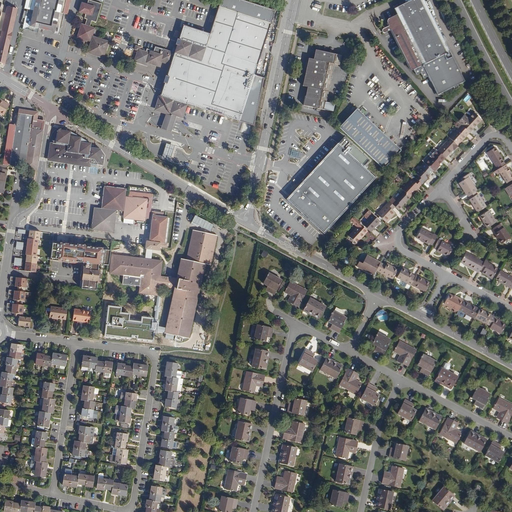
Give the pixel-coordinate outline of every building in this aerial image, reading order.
[(35,0),(33,10),(27,8),(22,28),(38,32),(39,28),(45,29),(46,25),(51,26),(55,27),(57,22),(61,23),(63,13),(66,13),(68,3),(66,3),(66,0),(35,0)] [(241,0),(220,0),(217,7),(270,25),(274,10),(241,0)] [(464,83),(425,0),(409,0),(395,7),(397,13),(388,17),(387,18),(387,19),(387,20),(389,24),(383,27),(382,28),(383,30),(384,30),(390,28),(410,69),(419,65),(434,97),(464,83)] [(93,32),(94,29),(95,28),(91,27),(93,22),(97,23),(102,5),(89,1),(88,5),(82,3),(79,13),(86,15),(84,20),(87,20),(85,25),(81,24),(77,38),(90,42),(92,36),(93,32)] [(171,64),(161,96),(156,110),(184,119),(189,105),(256,126),(266,79),(255,75),(263,48),(270,25),(217,7),(208,35),(182,27),(174,53),(171,64)] [(5,10),(0,34),(0,64),(4,67),(16,11),(6,8),(5,10)] [(450,26),(443,12),(441,13),(447,27),(450,26)] [(92,36),(90,42),(87,53),(104,58),(109,41),(92,36)] [(146,52),(139,50),(139,51),(136,61),(139,62),(147,64),(147,62),(158,66),(160,60),(163,50),(155,47),(154,51),(147,49),(146,52)] [(171,64),(174,53),(163,50),(160,60),(171,64)] [(325,110),(334,64),(339,65),(341,56),(315,51),(313,60),(308,59),(302,86),(307,87),(304,106),(325,110)] [(10,105),(0,99),(0,113),(3,116),(10,105)] [(381,167),(398,149),(356,110),(356,108),(354,108),(337,126),(381,167)] [(25,167),(31,128),(33,121),(34,116),(34,111),(19,109),(18,113),(16,126),(9,125),(8,135),(5,151),(2,165),(25,167)] [(457,122),(460,125),(469,133),(480,120),(473,113),(467,119),(464,115),(457,122)] [(405,118),(397,127),(399,129),(407,120),(405,118)] [(33,121),(31,128),(25,167),(35,169),(41,130),(43,122),(36,121),(34,121),(33,121)] [(448,137),(449,139),(456,145),(461,139),(462,140),(469,133),(460,125),(448,137)] [(70,130),(58,129),(56,131),(54,137),(54,140),(53,140),(52,142),(51,142),(49,158),(90,165),(90,163),(103,165),(104,154),(100,149),(92,148),(93,145),(90,145),(90,143),(70,130)] [(456,145),(449,139),(437,152),(445,158),(448,155),(447,154),(452,149),(453,150),(454,151),(457,146),(456,145)] [(375,178),(338,144),(287,199),(301,213),(298,215),(302,219),(301,221),(304,223),(305,222),(307,223),(310,221),(324,234),(375,178)] [(498,170),(505,165),(498,155),(497,153),(494,148),(487,153),(498,170)] [(445,158),(437,152),(436,150),(432,154),(433,155),(425,164),(434,172),(438,167),(437,166),(445,158)] [(483,172),(488,169),(483,161),(479,163),(483,172)] [(505,165),(498,170),(496,171),(497,172),(498,174),(500,173),(507,183),(511,180),(511,174),(505,165)] [(415,179),(416,180),(421,185),(424,182),(423,181),(428,176),(421,168),(415,174),(417,176),(415,179)] [(466,179),(464,176),(461,179),(462,181),(459,184),(467,197),(477,191),(468,177),(466,179)] [(401,189),(403,191),(410,198),(421,185),(416,180),(413,182),(410,179),(401,189)] [(125,190),(104,187),(102,210),(94,209),(91,230),(112,234),(115,212),(120,213),(120,216),(123,216),(122,221),(144,224),(146,211),(150,212),(152,190),(130,187),(129,197),(124,196),(125,190)] [(410,198),(403,191),(394,200),(395,201),(392,205),(394,207),(398,210),(410,198)] [(486,207),(477,195),(469,200),(477,213),(486,207)] [(394,207),(392,205),(388,202),(377,215),(384,222),(388,217),(389,218),(394,212),(392,210),(394,207)] [(496,223),(488,211),(480,217),(487,229),(496,223)] [(162,216),(152,215),(150,223),(152,223),(149,245),(164,247),(167,221),(161,220),(162,216)] [(362,225),(370,232),(374,228),(373,227),(379,221),(372,215),(362,225)] [(357,228),(356,227),(348,236),(356,244),(365,235),(367,231),(359,224),(357,228)] [(502,229),(499,225),(493,229),(496,233),(494,234),(501,244),(510,239),(503,229),(502,229)] [(433,235),(421,229),(416,238),(428,245),(428,243),(432,245),(437,236),(433,235)] [(40,231),(29,230),(28,239),(38,240),(39,241),(40,231)] [(217,236),(192,230),(187,261),(179,259),(176,279),(159,277),(161,263),(112,257),(109,276),(123,277),(141,280),(140,288),(139,296),(157,298),(158,289),(173,291),(162,335),(189,341),(205,267),(211,269),(217,236)] [(37,249),(38,240),(28,239),(27,239),(26,247),(37,249)] [(452,248),(439,240),(434,248),(438,250),(437,251),(448,257),(452,248)] [(107,265),(109,250),(100,249),(101,247),(66,243),(52,241),(50,259),(81,264),(79,281),(81,281),(80,289),(95,291),(96,283),(98,283),(99,269),(97,269),(97,264),(107,265)] [(37,249),(26,247),(25,255),(26,255),(36,257),(37,249)] [(478,273),(480,270),(483,264),(479,262),(479,261),(466,253),(460,263),(465,265),(474,270),(473,271),(478,273)] [(36,257),(26,255),(25,263),(36,265),(37,257),(36,257)] [(376,270),(380,262),(378,261),(366,255),(362,263),(359,261),(356,266),(369,273),(370,272),(373,274),(376,270)] [(483,264),(480,270),(483,272),(482,273),(492,279),(497,269),(487,264),(488,262),(485,261),(483,264)] [(386,265),(380,262),(376,270),(392,279),(397,270),(387,264),(386,265)] [(36,265),(25,263),(24,272),(35,273),(36,265)] [(415,278),(415,277),(413,277),(408,274),(409,273),(402,269),(397,278),(404,282),(401,286),(408,290),(410,285),(415,278)] [(511,278),(511,277),(500,271),(495,279),(499,281),(508,286),(511,278)] [(281,280),(268,273),(263,283),(268,286),(270,287),(268,291),(274,295),(281,280)] [(415,278),(410,285),(424,292),(429,284),(425,282),(425,281),(419,277),(418,278),(415,276),(415,277),(415,278)] [(26,279),(10,277),(9,281),(15,282),(14,287),(17,288),(20,288),(25,289),(26,279)] [(511,278),(508,286),(499,281),(498,282),(511,289),(511,288),(511,286),(511,278)] [(306,291),(290,283),(284,293),(291,297),(294,299),(292,304),(298,308),(306,291)] [(17,292),(8,291),(8,295),(13,295),(13,300),(15,301),(19,301),(24,302),(25,293),(20,292),(17,292)] [(458,311),(463,301),(459,299),(459,300),(453,297),(449,294),(444,304),(457,311),(458,311)] [(325,308),(310,299),(303,312),(308,314),(309,312),(319,318),(325,308)] [(470,305),(463,301),(458,311),(471,317),(475,309),(470,306),(470,305)] [(15,305),(7,304),(6,308),(12,309),(11,314),(14,314),(17,314),(22,315),(23,306),(18,305),(15,305)] [(341,311),(335,308),(327,322),(332,325),(334,326),(332,330),(338,333),(345,319),(341,316),(342,314),(341,311)] [(479,310),(476,308),(475,309),(471,317),(474,319),(474,318),(479,310)] [(65,322),(66,311),(46,309),(45,316),(49,317),(49,319),(65,322)] [(490,326),(495,318),(491,316),(491,315),(486,313),(484,312),(479,309),(479,310),(474,318),(490,326)] [(90,313),(73,312),(72,322),(88,325),(90,313)] [(33,330),(34,321),(31,321),(31,319),(20,318),(19,326),(30,328),(30,330),(33,330)] [(498,320),(495,318),(490,326),(489,328),(501,334),(506,325),(502,323),(498,321),(498,320)] [(273,328),(257,324),(254,339),(266,341),(267,336),(267,334),(272,335),(273,328)] [(390,341),(377,334),(372,344),(376,347),(379,348),(376,352),(382,355),(390,341)] [(416,351),(399,342),(393,353),(400,356),(404,358),(401,364),(407,367),(416,351)] [(12,345),(11,352),(21,354),(22,346),(12,345)] [(267,352),(255,349),(251,367),(265,370),(267,364),(264,364),(267,352)] [(312,353),(306,350),(298,364),(311,371),(316,360),(312,358),(310,357),(312,353)] [(20,361),(21,354),(11,352),(9,359),(18,360),(20,361)] [(36,365),(42,367),(44,358),(44,356),(37,355),(36,365)] [(58,367),(60,356),(53,355),(52,359),(51,365),(58,367)] [(436,362),(423,355),(417,365),(422,368),(424,369),(422,373),(428,377),(436,362)] [(60,356),(58,367),(65,368),(67,357),(60,356)] [(51,368),(51,365),(52,359),(44,358),(42,367),(51,368)] [(88,373),(88,369),(90,359),(83,358),(81,371),(88,373)] [(17,368),(18,360),(9,359),(7,359),(6,366),(8,366),(17,368)] [(90,359),(88,369),(95,370),(96,365),(97,360),(90,359)] [(335,366),(325,360),(319,371),(335,379),(342,367),(336,364),(335,366)] [(444,367),(442,366),(436,379),(441,382),(442,380),(453,385),(458,375),(448,370),(451,365),(450,363),(448,362),(446,362),(444,367)] [(105,364),(105,366),(103,374),(110,375),(112,365),(105,364)] [(95,373),(103,374),(105,366),(96,365),(95,370),(95,373)] [(167,365),(166,372),(179,374),(180,372),(177,372),(178,366),(167,365)] [(15,376),(17,368),(8,366),(7,374),(13,375),(15,376)] [(123,377),(124,369),(125,367),(118,366),(116,376),(123,377)] [(133,371),(132,376),(139,378),(140,367),(134,366),(133,371)] [(148,368),(140,367),(139,378),(146,379),(148,368)] [(124,369),(123,377),(132,379),(132,376),(133,371),(124,369)] [(354,372),(348,369),(339,385),(355,394),(361,383),(355,380),(351,378),(354,372)] [(167,379),(176,381),(176,375),(179,376),(179,374),(166,372),(165,379),(167,379)] [(265,376),(247,372),(242,390),(255,393),(256,386),(257,381),(263,383),(265,376)] [(12,382),(13,375),(7,374),(2,373),(1,381),(12,382)] [(176,381),(167,379),(166,386),(179,388),(180,387),(177,386),(178,381),(176,381)] [(0,385),(0,387),(4,388),(11,389),(12,382),(1,381),(0,385)] [(44,384),(43,391),(51,392),(53,393),(55,386),(44,384)] [(374,387),(368,384),(361,398),(373,405),(379,395),(374,392),(372,391),(374,387)] [(170,394),(176,395),(177,390),(179,390),(179,388),(166,386),(165,393),(170,394)] [(4,388),(3,396),(12,398),(13,390),(11,389),(4,388)] [(83,388),(82,395),(93,397),(96,397),(96,396),(98,395),(98,391),(97,390),(83,388)] [(489,395),(477,388),(471,398),(476,400),(478,402),(476,406),(481,409),(489,395)] [(50,400),(51,392),(43,391),(41,399),(44,399),(50,400)] [(178,395),(176,395),(170,394),(169,402),(177,404),(178,395)] [(81,402),(86,403),(92,404),(93,397),(82,395),(81,402)] [(125,402),(136,404),(137,397),(126,395),(125,402)] [(0,402),(10,405),(12,398),(3,396),(1,396),(0,402)] [(511,412),(511,403),(499,396),(494,407),(500,410),(504,412),(501,418),(507,421),(511,412)] [(244,397),(241,397),(241,399),(240,398),(237,413),(248,415),(249,410),(250,408),(254,409),(256,402),(245,400),(244,399),(244,397)] [(44,399),(43,406),(53,408),(55,401),(50,400),(44,399)] [(307,401),(295,399),(294,404),(294,407),(289,406),(288,412),(303,416),(307,401)] [(412,403),(406,400),(398,414),(411,421),(417,411),(412,408),(410,407),(412,403)] [(134,411),(136,404),(125,402),(124,409),(130,410),(134,411)] [(176,411),(177,404),(169,402),(166,402),(165,409),(176,411)] [(95,404),(92,404),(86,403),(85,411),(93,412),(95,404)] [(53,408),(43,406),(41,413),(50,415),(52,415),(53,408)] [(120,417),(128,418),(130,410),(124,409),(121,409),(120,417)] [(0,418),(8,419),(9,412),(0,410),(0,418)] [(435,416),(424,410),(419,421),(434,429),(441,417),(436,414),(435,416)] [(92,419),(93,412),(85,411),(82,411),(82,418),(92,419)] [(50,415),(41,413),(39,413),(38,420),(49,422),(50,415)] [(130,419),(128,418),(120,417),(117,416),(115,423),(129,426),(130,419)] [(7,428),(8,419),(0,418),(0,426),(4,427),(7,428)] [(455,443),(461,432),(454,429),(450,427),(453,421),(447,418),(439,434),(455,443)] [(48,429),(49,422),(38,420),(37,427),(48,429)] [(164,420),(162,427),(176,429),(177,422),(164,420)] [(362,424),(347,420),(344,435),(355,437),(356,432),(356,429),(361,430),(362,424)] [(250,424),(238,421),(234,439),(248,442),(249,436),(247,436),(250,424)] [(304,425),(292,422),(291,429),(290,434),(284,432),(282,439),(299,443),(304,425)] [(161,434),(166,434),(172,435),(173,431),(176,431),(176,429),(162,427),(161,434)] [(79,436),(81,436),(89,438),(90,430),(80,428),(79,436)] [(35,440),(43,442),(46,442),(47,435),(36,433),(35,440)] [(479,438),(469,433),(463,443),(479,452),(486,439),(480,437),(479,438)] [(174,436),(172,435),(166,434),(165,443),(173,444),(174,436)] [(116,442),(124,443),(126,444),(127,437),(117,435),(116,440),(116,442)] [(81,436),(80,444),(86,445),(88,446),(89,438),(81,436)] [(30,448),(36,449),(42,450),(43,442),(35,440),(32,440),(30,448)] [(357,444),(339,440),(335,459),(347,461),(348,454),(349,449),(355,451),(357,444)] [(123,452),(124,443),(116,442),(116,444),(115,450),(117,451),(123,452)] [(173,444),(165,443),(162,442),(161,449),(176,452),(177,445),(173,444)] [(74,450),(84,452),(86,445),(80,444),(75,443),(74,450)] [(497,446),(491,443),(483,458),(497,465),(502,455),(497,452),(495,451),(497,446)] [(408,446),(396,444),(395,448),(395,451),(390,450),(389,457),(405,460),(408,446)] [(296,449),(282,446),(281,451),(283,452),(281,464),(292,467),(296,449)] [(247,451),(231,448),(228,461),(240,464),(241,459),(241,456),(246,458),(247,451)] [(47,451),(42,450),(36,449),(35,454),(33,453),(32,455),(46,457),(47,451)] [(83,459),(84,452),(74,450),(73,458),(83,459)] [(123,452),(117,451),(116,457),(126,459),(127,452),(123,452)] [(159,460),(162,461),(170,462),(171,455),(161,453),(159,460)] [(34,463),(36,463),(45,465),(46,457),(32,455),(32,457),(35,458),(34,463)] [(125,467),(126,459),(116,457),(115,459),(114,465),(125,467)] [(160,469),(166,470),(169,470),(174,471),(175,463),(170,462),(162,461),(160,469)] [(33,470),(46,472),(47,465),(45,465),(36,463),(36,468),(33,468),(33,470)] [(350,467),(338,465),(334,482),(348,485),(349,480),(347,479),(350,467)] [(403,468),(392,466),(390,473),(389,477),(383,476),(382,483),(399,486),(403,468)] [(165,477),(166,470),(160,469),(156,468),(155,475),(165,477)] [(246,473),(228,469),(223,488),(235,490),(237,483),(238,478),(244,480),(246,473)] [(45,479),(46,472),(33,470),(32,472),(35,472),(34,476),(34,477),(45,479)] [(296,474),(285,472),(283,478),(282,483),(276,482),(275,488),(292,492),(296,474)] [(165,477),(155,475),(154,482),(164,484),(165,477)] [(104,493),(104,490),(105,482),(106,479),(103,478),(103,477),(100,476),(99,477),(96,491),(104,493)] [(70,489),(72,478),(64,477),(63,488),(70,489)] [(79,477),(79,479),(78,485),(86,486),(87,478),(79,477)] [(77,490),(78,485),(79,479),(72,478),(70,489),(77,490)] [(87,478),(86,486),(85,489),(93,490),(94,479),(87,478)] [(112,492),(113,486),(114,483),(105,482),(104,490),(112,492)] [(113,486),(112,492),(112,497),(118,498),(120,487),(113,486)] [(120,487),(118,498),(126,499),(127,488),(120,487)] [(452,495),(442,487),(431,501),(442,510),(445,505),(444,504),(452,495)] [(150,497),(163,499),(164,498),(165,492),(164,491),(151,489),(150,497)] [(393,492),(379,489),(378,494),(380,495),(378,507),(389,510),(393,492)] [(348,494),(333,490),(329,504),(340,507),(341,502),(342,499),(347,500),(348,494)] [(287,511),(290,498),(276,495),(275,501),(277,502),(274,511),(287,511)] [(445,505),(454,496),(452,495),(444,504),(445,505)] [(163,501),(163,499),(150,497),(149,504),(159,505),(160,500),(163,501)] [(237,500),(221,497),(218,511),(223,511),(229,511),(230,508),(231,506),(235,507),(237,500)] [(3,511),(10,511),(12,506),(12,503),(5,502),(3,511)] [(18,511),(26,511),(28,504),(21,502),(20,507),(18,511)] [(159,507),(159,505),(149,504),(146,503),(145,510),(147,511),(156,511),(157,506),(159,507)]
